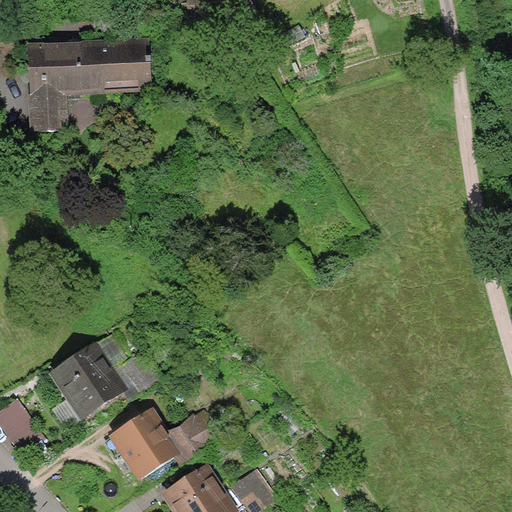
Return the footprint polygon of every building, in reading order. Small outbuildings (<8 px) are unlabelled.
[(146,41),(23,46),(27,133),(63,131),(62,95),(148,91),(146,41)] [(106,337),(49,374),(83,426),(123,400),(101,365),(118,354),(106,337)] [(142,352),(119,367),(140,398),(163,383),(142,352)] [(45,444),(18,401),(0,412),(0,428),(20,460),(45,444)] [(160,437),(143,413),(106,438),(109,442),(103,446),(114,463),(121,458),(138,483),(174,458),(160,437)] [(207,451),(186,420),(160,437),(174,458),(181,468),(207,451)] [(84,470),(62,468),(60,485),(83,486),(84,470)] [(234,511),(205,469),(162,497),(172,511),(234,511)] [(260,511),(276,502),(257,471),(230,488),(245,511),(260,511)]
